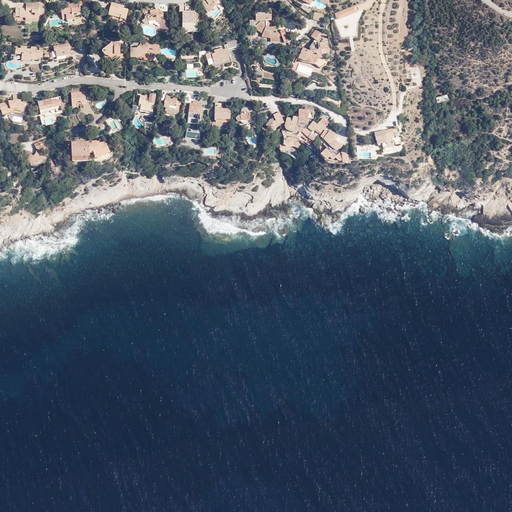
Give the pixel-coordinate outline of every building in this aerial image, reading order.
[(201,0),(207,13),(213,10),(212,9),(216,4),(215,3),(216,0),(201,0)] [(44,16),(44,3),(39,3),(39,5),(39,8),(26,7),(26,9),(16,8),(15,16),(20,17),(20,21),(26,21),(25,24),(31,24),(32,20),(38,20),(38,15),(44,16)] [(107,18),(119,21),(120,18),(126,20),(128,10),(122,9),(123,6),(111,3),(107,18)] [(62,18),(66,18),(72,17),(72,16),(72,15),(81,13),(80,5),(66,7),(65,7),(65,9),(64,9),(64,10),(61,11),(62,18)] [(355,6),(335,14),(338,20),(358,12),(355,6)] [(163,13),(160,10),(155,10),(153,14),(151,15),(148,15),(146,15),(145,17),(145,19),(146,21),(148,22),(152,21),(153,21),(156,21),(159,24),(160,26),(160,28),(160,32),(164,33),(166,32),(168,30),(170,24),(168,23),(167,24),(166,24),(166,23),(166,20),(163,18),(163,16),(163,13)] [(322,20),(324,13),(314,11),(312,17),(322,20)] [(195,12),(182,12),(182,23),(195,23),(195,12)] [(261,37),(270,39),(278,38),(275,27),(270,27),(266,26),(266,20),(271,20),(271,15),(255,15),(255,20),(249,20),(249,27),(255,27),(258,30),(257,30),(262,33),(261,37)] [(310,59),(317,58),(321,58),(320,50),(324,50),(324,45),(328,44),(326,34),(322,34),(315,30),(310,37),(313,39),(314,40),(313,42),(309,48),(309,50),(308,51),(302,48),(299,55),(304,58),(310,59)] [(154,44),(130,40),(130,56),(136,55),(144,59),(153,58),(156,54),(154,44)] [(120,46),(114,43),(114,45),(110,44),(103,50),(102,52),(104,54),(106,52),(108,55),(111,56),(114,54),(119,54),(120,46)] [(56,51),(57,57),(66,56),(70,55),(69,45),(54,47),(54,52),(56,51)] [(42,58),(43,51),(35,51),(35,48),(31,48),(31,49),(26,49),(26,46),(20,46),(20,49),(19,53),(22,53),(22,55),(21,61),(30,61),(30,60),(37,60),(37,57),(42,58)] [(223,62),(224,64),(231,62),(228,49),(222,50),(222,49),(214,51),(214,54),(211,54),(214,64),(223,62)] [(415,53),(405,53),(405,67),(415,67),(415,53)] [(79,92),(74,93),(74,95),(71,95),(72,107),(77,106),(76,102),(80,102),(80,105),(86,105),(85,93),(79,93),(79,92)] [(449,101),(447,95),(436,98),(438,104),(449,101)] [(45,113),(45,111),(44,109),(53,107),(54,109),(56,108),(56,112),(65,109),(64,102),(63,103),(61,96),(38,102),(41,114),(45,113)] [(141,105),(141,106),(140,112),(152,114),(155,97),(149,96),(149,100),(148,103),(145,102),(145,99),(146,97),(140,96),(139,104),(141,105)] [(170,100),(170,97),(166,96),(164,108),(165,108),(164,113),(178,115),(179,110),(178,110),(180,102),(176,101),(176,100),(176,99),(175,99),(174,99),(172,99),(172,100),(170,100)] [(23,114),(25,103),(21,102),(21,99),(17,98),(13,99),(13,100),(8,101),(0,103),(0,108),(2,115),(11,112),(15,112),(23,114)] [(190,104),(188,119),(191,119),(200,120),(201,110),(198,109),(199,105),(199,103),(193,102),(192,104),(190,104)] [(247,111),(247,106),(242,105),(243,110),(242,112),(240,114),(238,116),(236,118),(235,120),(237,122),(240,122),(243,124),(248,125),(252,121),(250,118),(250,114),(248,113),(247,111)] [(285,126),(285,127),(287,130),(289,130),(294,132),(297,133),(300,133),(302,133),(303,134),(306,137),(308,138),(313,133),(307,129),(308,128),(306,127),(305,128),(301,127),(301,124),(308,124),(308,120),(313,120),(313,108),(305,108),(305,110),(302,110),(299,110),(298,118),(293,117),(292,119),(287,118),(285,126)] [(214,121),(230,122),(230,110),(215,109),(214,121)] [(272,121),(270,120),(270,119),(265,126),(272,132),(277,126),(277,127),(284,124),(279,113),(272,116),(273,117),(274,118),(272,121)] [(314,131),(320,135),(328,123),(322,119),(320,123),(319,122),(317,125),(313,122),(308,128),(307,129),(313,133),(314,131)] [(284,139),(283,145),(285,147),(287,147),(290,147),(294,147),(295,148),(299,142),(301,143),(305,143),(308,138),(306,137),(303,134),(302,133),(300,133),(297,133),(294,132),(289,130),(287,130),(285,127),(281,132),(284,139)] [(393,138),(391,130),(375,134),(376,142),(377,142),(377,145),(386,143),(385,140),(393,138)] [(313,133),(308,138),(311,140),(313,140),(315,140),(317,139),(320,135),(314,131),(313,133)] [(337,151),(338,151),(338,150),(340,149),(342,147),(335,141),(337,138),(330,131),(328,133),(325,131),(320,137),(325,142),(330,147),(333,150),(336,151),(337,151)] [(91,146),(89,146),(89,154),(93,153),(93,156),(95,156),(95,159),(101,158),(101,157),(106,155),(110,154),(106,145),(104,146),(103,143),(99,144),(98,141),(91,142),(91,146)] [(25,157),(29,164),(32,162),(38,162),(44,158),(38,155),(39,153),(45,150),(41,142),(33,145),(36,151),(34,156),(32,156),(31,155),(31,153),(25,151),(25,157)] [(89,146),(89,142),(79,143),(79,145),(77,145),(76,143),(71,143),(72,157),(89,156),(89,154),(89,146)] [(342,164),(348,165),(347,156),(344,154),(344,153),(341,152),(339,154),(338,153),(338,151),(337,151),(336,151),(333,150),(330,147),(325,142),(323,145),(326,149),(320,155),(326,161),(329,158),(333,161),(335,159),(337,161),(338,160),(340,162),(342,162),(342,164)]
